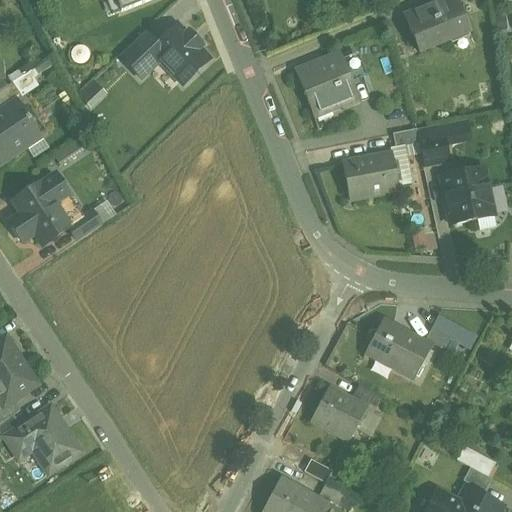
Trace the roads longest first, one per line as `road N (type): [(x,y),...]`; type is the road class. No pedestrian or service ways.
road 1 (residential): [(355,270),(309,224),(218,0)]
road 2 (residential): [(159,511),(0,274)]
road 3 (residential): [(227,511),(355,270)]
road 4 (residential): [(511,294),(384,282),(355,270)]
